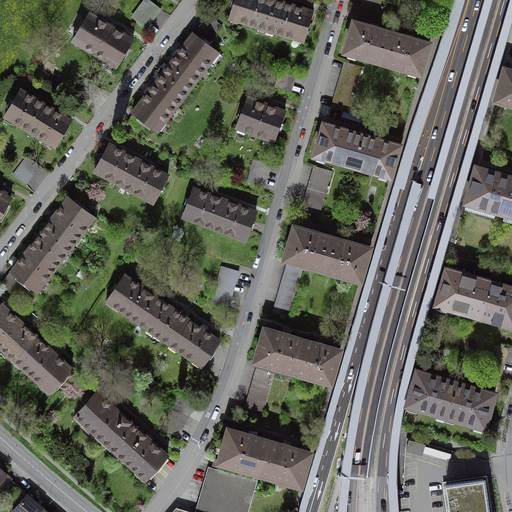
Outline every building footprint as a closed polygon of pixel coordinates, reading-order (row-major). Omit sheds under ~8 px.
[(147,0),(145,0),(132,17),(146,27),(153,18),(160,9),(147,0)] [(234,0),(229,18),(267,29),(275,0),(234,0)] [(275,0),(267,29),(304,41),(313,12),(294,6),(275,0)] [(364,0),(363,5),(378,10),(381,0),(364,0)] [(89,13),(73,40),(117,67),(133,39),(111,26),(89,13)] [(178,53),(163,73),(187,91),(199,76),(197,74),(202,68),(204,69),(218,52),(208,44),(222,26),(209,16),(195,34),(194,33),(178,53)] [(373,27),(354,21),(345,51),(383,62),(392,32),(373,27)] [(410,38),(392,32),(383,62),(420,73),(429,43),(410,38)] [(339,85),(333,107),(349,112),(362,67),(346,63),(339,85)] [(511,70),(505,69),(496,100),(505,102),(511,103),(511,70)] [(279,72),(275,87),(291,91),(293,84),(295,77),(279,72)] [(175,107),(187,91),(163,73),(147,92),(132,112),(156,131),(170,113),(168,112),(172,106),(175,107)] [(86,79),(73,97),(85,107),(93,97),(99,89),(86,79)] [(22,126),(37,100),(33,97),(20,90),(5,115),(22,126)] [(266,105),(247,97),(236,126),(274,141),(285,112),(266,105)] [(54,110),(37,100),(22,126),(55,146),(71,120),(54,110)] [(324,123),(315,153),(353,164),(362,134),(343,129),(324,123)] [(381,140),(362,134),(353,164),(391,175),(399,145),(381,140)] [(95,171),(124,186),(138,159),(124,151),(109,143),(95,171)] [(27,156),(13,174),(26,184),(33,175),(40,166),(27,156)] [(138,159),(124,186),(153,202),(168,175),(153,167),(138,159)] [(269,164),(254,160),(248,180),(263,185),(266,175),(269,164)] [(496,210),(505,213),(511,189),(511,176),(502,174),(502,171),(497,170),(491,168),(491,171),(477,166),(473,178),(471,178),(469,186),(471,187),(466,201),(467,202),(467,200),(476,203),(476,204),(486,207),(486,206),(496,209),(496,210)] [(331,172),(316,167),(309,188),(303,210),(319,214),(331,172)] [(40,234),(66,254),(94,216),(83,208),(92,196),(78,185),(69,197),(68,197),(54,215),(40,234)] [(183,216),(214,228),(225,199),(209,193),(194,188),(183,216)] [(0,216),(11,199),(0,192),(0,216)] [(225,199),(214,228),(245,240),(256,211),(240,205),(225,199)] [(304,263),(323,269),(332,236),(314,231),(296,226),(295,225),(285,259),(286,259),(286,258),(289,259),(282,282),(297,286),(304,263)] [(37,291),(66,254),(40,234),(25,252),(11,271),(2,283),(16,295),(26,282),(37,291)] [(350,242),(332,236),(323,269),(359,280),(360,280),(370,247),(369,247),(350,242)] [(216,286),(233,291),(235,281),(238,271),(221,266),(216,286)] [(464,309),(481,314),(491,281),(478,277),(447,268),(444,277),(443,277),(439,288),(441,289),(437,303),(438,303),(438,302),(449,305),(448,306),(464,311),(464,309)] [(139,322),(156,296),(149,291),(149,290),(141,285),(133,279),(133,280),(125,274),(107,300),(139,322)] [(491,281),(481,314),(489,317),(489,318),(502,322),(502,320),(511,323),(511,286),(508,286),(491,281)] [(297,286),(282,282),(278,296),(274,311),(288,316),(297,286)] [(233,291),(216,286),(211,301),(228,306),(230,299),(233,291)] [(170,343),(188,318),(180,312),(173,306),(165,301),(164,302),(156,296),(139,322),(170,343)] [(0,304),(0,346),(15,360),(37,335),(19,319),(1,303),(0,304)] [(188,318),(170,343),(202,365),(219,340),(211,334),(212,333),(204,328),(196,323),(188,318)] [(292,374),(293,370),(302,338),(284,333),(266,328),(266,327),(265,327),(254,363),(258,364),(252,383),(269,388),(275,369),(292,374)] [(37,335),(15,360),(50,392),(72,367),(54,351),(37,335)] [(302,338),(293,370),(330,381),(329,384),(330,384),(340,349),(339,349),(321,344),(302,338)] [(492,343),(484,372),(499,376),(503,362),(508,348),(492,343)] [(407,404),(446,415),(456,381),(442,377),(443,374),(437,373),(432,371),(431,373),(417,369),(407,404)] [(456,381),(446,415),(485,426),(495,392),(481,388),(482,386),(476,384),(471,382),(470,385),(456,381)] [(269,388),(252,383),(250,391),(248,398),(265,403),(269,388)] [(110,447),(132,422),(115,406),(97,390),(75,415),(110,447)] [(179,394),(172,409),(188,416),(192,409),(195,402),(179,394)] [(265,403),(248,398),(246,406),(244,413),(261,418),(265,403)] [(183,426),(188,416),(172,409),(162,428),(178,436),(183,426)] [(132,422),(110,447),(145,479),(168,454),(150,438),(132,422)] [(219,460),(260,472),(269,439),(249,433),(229,428),(219,460)] [(492,511),(488,482),(485,460),(407,437),(404,462),(403,491),(346,486),(345,500),(345,509),(344,511),(492,511)] [(290,445),(269,439),(260,472),(301,484),(310,451),(290,445)] [(257,480),(260,472),(219,460),(217,468),(257,480)] [(248,511),(257,480),(217,468),(208,466),(194,511),(248,511)] [(0,467),(0,488),(2,490),(12,479),(0,467)] [(16,511),(38,511),(43,507),(41,505),(38,502),(37,503),(20,487),(11,498),(18,505),(13,509),(16,511)]
